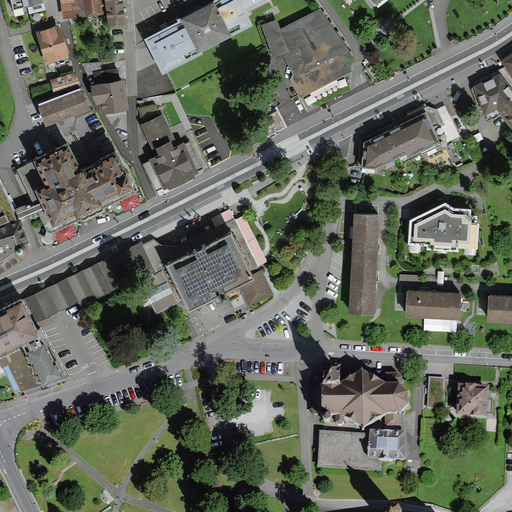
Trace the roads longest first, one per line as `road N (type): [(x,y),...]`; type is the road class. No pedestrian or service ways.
road 1 (residential): [(0,290),(351,115)]
road 2 (residential): [(0,423),(221,347)]
road 3 (residential): [(314,355),(511,364)]
road 4 (residential): [(351,115),(511,32)]
road 5 (residential): [(221,347),(287,298),(323,243)]
road 6 (residential): [(351,115),(323,243)]
